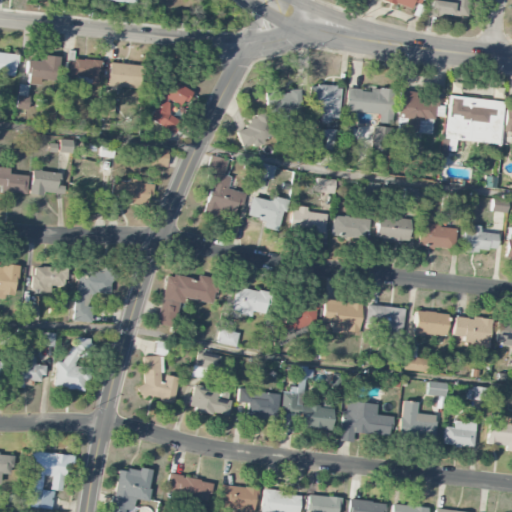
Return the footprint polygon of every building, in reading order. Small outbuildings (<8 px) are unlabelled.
[(381,0),(410,10),(413,2),(418,4),(419,0),(381,0)] [(429,0),(427,13),(463,17),(464,0),(451,0),(451,3),(429,0)] [(0,75),(14,76),(16,54),(0,52),(0,75)] [(40,79),(58,80),(59,57),(42,56),(42,61),(27,60),(26,84),(40,85),(40,79)] [(97,84),(98,60),(66,60),(65,84),(80,84),(97,84)] [(140,88),(141,65),(108,64),(107,87),(140,88)] [(146,119),(173,133),(180,121),(165,113),(171,102),(183,108),(192,91),(168,78),(146,119)] [(15,109),(25,110),(28,86),(18,84),(15,109)] [(308,111),(319,112),(319,123),(329,123),(330,118),(338,119),(339,86),(308,85),(308,111)] [(344,111),(379,114),(378,123),(390,124),(393,90),(369,88),(369,91),(346,88),(344,111)] [(266,92),(266,113),(278,112),(278,118),(299,118),(298,91),(266,92)] [(511,95),(507,95),(503,140),(511,140),(511,95)] [(503,101),(446,96),(440,161),(444,161),(446,150),(453,151),(454,139),(498,144),(503,101)] [(236,131),(241,148),(275,137),(266,112),(244,119),(247,128),(236,131)] [(370,151),(386,152),(387,127),(371,126),(370,151)] [(58,152),(71,153),(71,140),(59,139),(58,152)] [(165,167),(168,151),(149,148),(146,165),(165,167)] [(227,160),(210,156),(202,189),(209,191),(204,210),(233,217),(236,205),(242,206),(245,194),(227,189),(230,177),(223,175),(227,160)] [(272,179),(275,166),(255,162),(252,176),(272,179)] [(26,176),(8,174),(9,168),(0,167),(0,186),(1,186),(0,192),(25,195),(26,176)] [(61,195),(62,186),(57,186),(57,172),(30,171),(29,193),(61,195)] [(313,191),(332,194),(333,180),(315,178),(313,191)] [(118,181),(118,203),(145,204),(145,196),(151,196),(151,182),(118,181)] [(418,202),(420,189),(404,187),(402,200),(418,202)] [(462,208),(462,193),(444,193),(443,207),(462,208)] [(269,201),(251,197),(246,216),(265,221),(263,228),(278,232),(286,200),(270,196),(269,201)] [(506,213),(507,200),(492,199),(491,212),(506,213)] [(291,207),(288,229),(323,233),(326,214),(306,212),(306,209),(291,207)] [(366,238),(366,218),(331,216),(331,237),(366,238)] [(408,240),(409,219),(376,218),(376,239),(408,240)] [(418,225),(418,247),(454,249),(455,227),(418,225)] [(461,250),(496,251),(496,233),(479,233),(480,226),(471,225),(470,231),(462,230),(461,250)] [(0,297),(13,299),(17,266),(0,264),(0,297)] [(31,266),(31,286),(60,287),(61,267),(31,266)] [(109,294),(110,272),(76,270),(73,322),(90,322),(91,307),(87,307),(88,293),(109,294)] [(156,324),(173,328),(179,297),(212,303),(217,279),(197,276),(196,280),(165,274),(156,324)] [(263,314),(268,294),(235,286),(229,313),(250,318),(251,311),(263,314)] [(330,333),(358,336),(361,303),(323,299),(321,321),(331,322),(330,333)] [(318,327),(317,303),(282,304),(283,326),(273,326),(274,344),(289,343),(289,327),(318,327)] [(36,321),(38,307),(23,305),(21,319),(36,321)] [(374,324),(373,336),(401,337),(403,308),(365,305),(364,323),(374,324)] [(444,336),(445,313),(413,311),(412,334),(444,336)] [(452,336),(463,337),(463,345),(488,346),(489,319),(453,317),(452,336)] [(495,344),(511,344),(511,322),(495,322),(495,344)] [(215,343),(234,347),(237,333),(218,329),(215,343)] [(52,387),(82,390),(85,355),(90,355),(91,339),(70,337),(68,363),(55,362),(52,387)] [(403,370),(426,372),(427,359),(415,358),(416,347),(404,346),(403,370)] [(192,377),(200,378),(201,368),(216,369),(217,354),(193,352),(192,377)] [(174,376),(160,377),(159,356),(141,357),(142,386),(138,386),(139,400),(175,399),(174,376)] [(22,388),(23,380),(42,381),(43,365),(34,365),(34,358),(14,357),(13,387),(22,388)] [(281,392),(279,418),(299,419),(302,378),(311,379),(312,368),(297,367),(295,393),(281,392)] [(425,395),(444,397),(445,383),(427,381),(425,395)] [(229,400),(215,397),(217,390),(192,385),(187,408),(226,416),(229,400)] [(247,403),(246,418),(274,420),(277,394),(238,390),(237,402),(247,403)] [(415,413),(417,402),(402,400),(398,434),(432,439),(435,416),(415,413)] [(338,441),(352,443),(353,433),(390,437),(392,416),(375,415),(376,404),(343,401),(338,441)] [(300,404),(297,426),(329,430),(332,408),(300,404)] [(511,425),(509,426),(509,417),(487,416),(486,445),(505,445),(504,451),(511,451),(511,425)] [(472,448),(474,423),(453,421),(452,427),(443,427),(441,445),(472,448)] [(72,456),(29,451),(23,507),(50,510),(52,491),(41,490),(42,476),(50,476),(49,490),(61,491),(64,467),(71,468),(72,456)] [(12,454),(0,453),(0,473),(11,474),(12,454)] [(151,472),(117,467),(109,511),(122,511),(123,511),(132,511),(134,499),(146,501),(151,472)] [(164,494),(208,502),(212,482),(168,474),(164,494)] [(231,508),(230,511),(252,511),(253,487),(218,486),(217,507),(231,508)] [(262,490),(259,511),(263,511),(297,511),(300,495),(262,490)] [(337,511),(339,498),(308,495),(306,511),(337,511)] [(347,511),(381,511),(382,502),(348,501),(347,511)]
